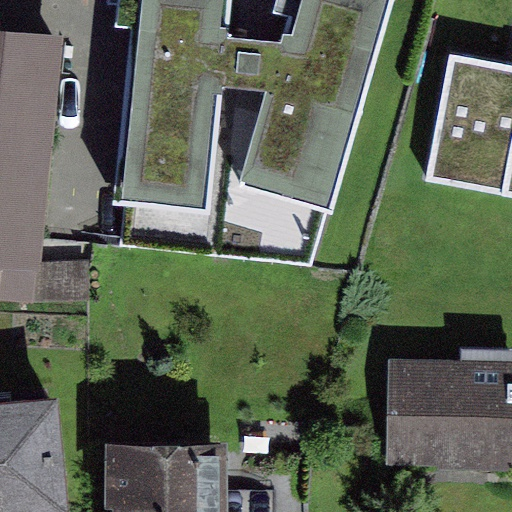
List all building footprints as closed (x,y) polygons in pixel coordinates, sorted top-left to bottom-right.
[(234,0),(141,0),(138,38),(124,188),(213,206),(218,160),(331,199),(388,0),(293,0),(284,29),(232,21),(234,0)] [(54,45),(0,39),(0,258),(33,262),(54,45)] [(511,67),(456,57),(435,175),(511,188),(511,67)] [(507,369),(398,366),(396,455),(505,458),(507,369)] [(49,403),(0,407),(0,508),(58,504),(49,403)] [(217,511),(218,447),(123,446),(122,511),(217,511)]
